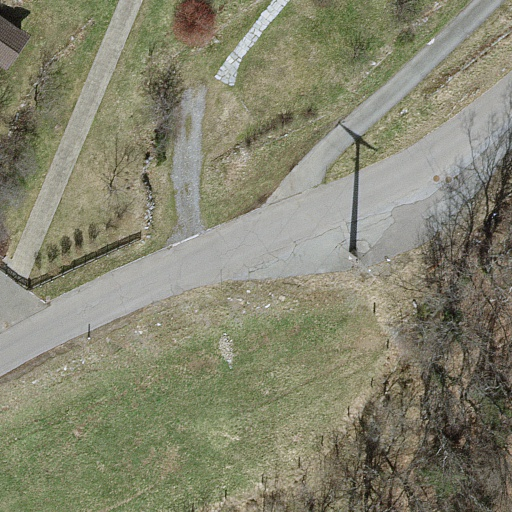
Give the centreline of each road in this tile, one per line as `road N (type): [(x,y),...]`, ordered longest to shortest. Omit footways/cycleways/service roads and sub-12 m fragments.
road 1 (unclassified): [(0,359),(108,298),(290,219)]
road 2 (unclassified): [(290,219),(444,150),(511,95)]
road 3 (unclassified): [(290,219),(422,228),(511,207)]
road 4 (track): [(218,76),(195,106),(188,133),(193,261)]
